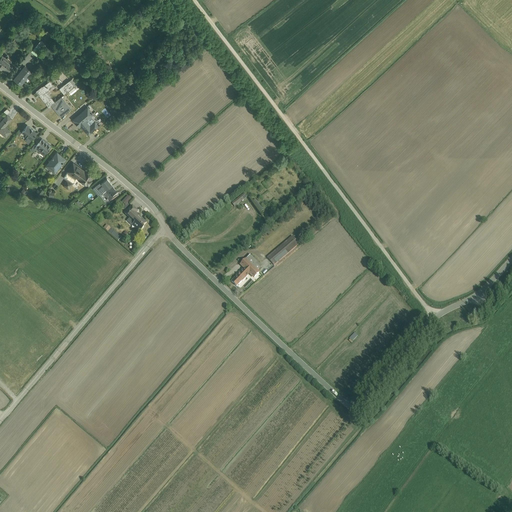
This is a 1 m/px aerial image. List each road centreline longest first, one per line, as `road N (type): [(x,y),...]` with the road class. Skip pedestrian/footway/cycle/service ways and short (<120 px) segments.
road 1 (unclassified): [(195,0),(426,308)]
road 2 (tertiary): [(165,229),(348,405),(365,399),(432,320)]
road 3 (unclassified): [(165,229),(0,421)]
road 4 (tertiary): [(0,85),(116,174),(165,229)]
